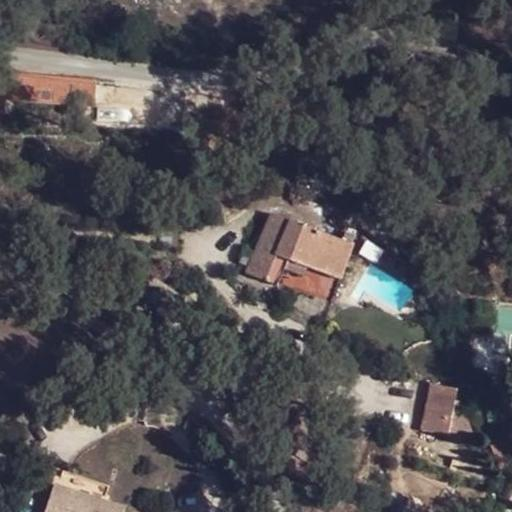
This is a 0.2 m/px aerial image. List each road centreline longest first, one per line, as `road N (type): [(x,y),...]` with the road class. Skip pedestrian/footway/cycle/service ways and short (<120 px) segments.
road 1 (unclassified): [(511,84),(467,49),(376,39),(212,82),(0,54)]
road 2 (unclassified): [(0,262),(232,431),(274,511)]
